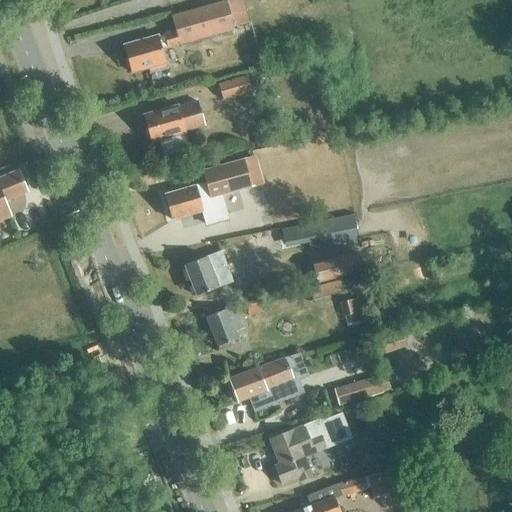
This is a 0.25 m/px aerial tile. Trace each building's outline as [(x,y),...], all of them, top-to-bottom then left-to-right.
[(150,74),(167,69),(161,50),(233,30),(233,28),(249,24),(242,0),(233,0),(171,18),(176,32),(124,47),(131,73),(148,68),(150,74)] [(219,86),(223,101),(252,93),(248,77),(219,86)] [(185,134),(185,132),(204,126),(198,103),(178,109),(178,107),(144,117),(151,144),(160,141),(164,155),(187,148),(183,134),(185,134)] [(207,225),(228,219),(221,195),(262,183),(255,159),(204,173),(207,183),(166,195),(173,220),(203,211),(207,225)] [(4,204),(27,194),(18,172),(0,179),(0,222),(10,218),(4,204)] [(351,219),(305,227),(309,249),(355,240),(351,219)] [(185,266),(197,296),(229,283),(218,253),(185,266)] [(317,283),(362,271),(357,254),(312,266),(317,283)] [(344,291),(351,289),(348,280),(342,282),(341,280),(310,289),(313,300),(345,292),(344,291)] [(340,303),(343,317),(372,309),(368,295),(340,303)] [(206,318),(217,347),(239,339),(236,332),(247,327),(238,305),(206,318)] [(230,380),(239,402),(294,381),(290,370),(303,364),(300,354),(286,358),(230,380)] [(334,390),(339,407),(383,393),(378,376),(334,390)] [(303,457),(348,440),(340,420),(329,425),(332,432),(320,437),(319,435),(308,439),(303,427),(270,440),(279,465),(275,467),(282,485),(298,479),(299,481),(311,476),(303,457)] [(373,499),(385,496),(379,474),(337,486),(340,497),(370,488),(373,499)] [(294,511),(339,511),(330,488),(306,497),(309,506),(294,511)]
